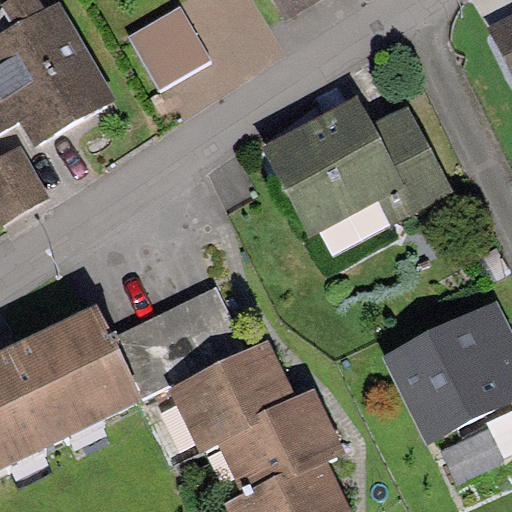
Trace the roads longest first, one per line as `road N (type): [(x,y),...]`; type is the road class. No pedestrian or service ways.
road 1 (residential): [(407,2),(0,282)]
road 2 (residential): [(407,2),(511,203)]
